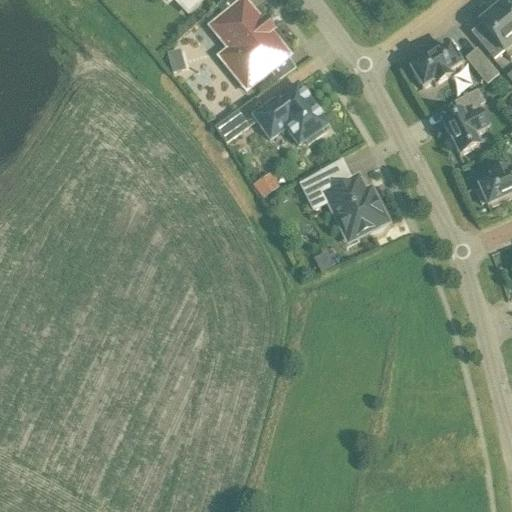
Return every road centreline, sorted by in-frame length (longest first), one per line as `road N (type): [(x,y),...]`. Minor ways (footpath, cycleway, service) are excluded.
road 1 (residential): [(511,470),(460,255)]
road 2 (residential): [(460,255),(362,68)]
